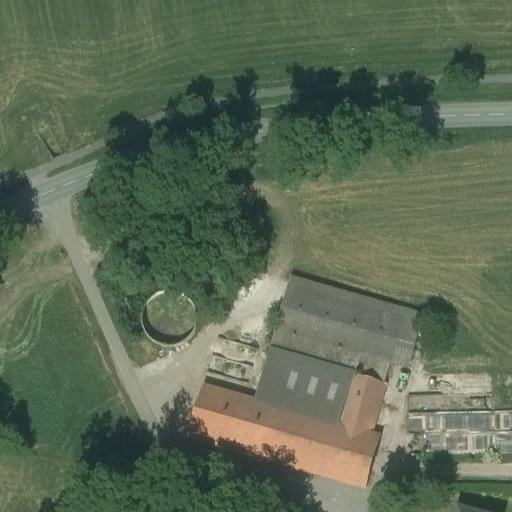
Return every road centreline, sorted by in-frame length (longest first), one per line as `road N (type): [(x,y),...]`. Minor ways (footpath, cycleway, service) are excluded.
road 1 (tertiary): [(511,115),(311,122),(241,135),(106,170),(0,216)]
road 2 (track): [(86,274),(86,223),(41,128)]
